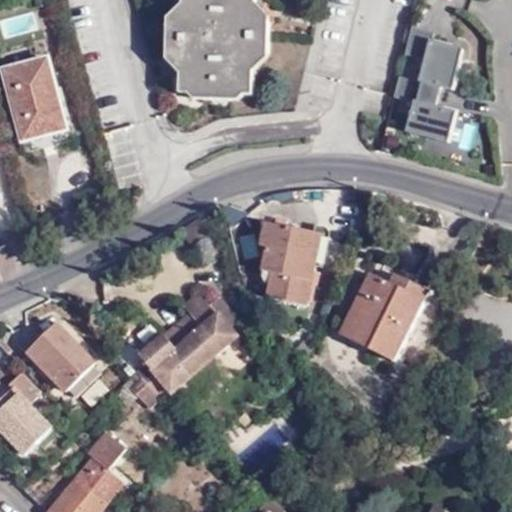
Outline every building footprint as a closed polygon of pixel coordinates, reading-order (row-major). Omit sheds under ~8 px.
[(183,44),(182,58),(182,96),(204,97),(204,103),(234,104),(234,97),(257,98),(257,59),(270,59),(270,23),(257,23),(257,0),(183,0),(183,26),(170,26),(169,43),(183,44)] [(423,81),(445,86),(456,89),(467,48),(434,40),(436,31),(418,27),(410,54),(429,59),(423,81)] [(169,58),(182,58),(183,44),(169,43),(169,52),(169,58)] [(68,126),(52,61),(8,71),(26,141),(44,137),(44,133),(68,126)] [(452,142),(460,111),(440,106),(445,86),(423,81),(404,76),(399,96),(418,101),(410,131),(452,142)] [(209,214),(187,228),(202,250),(224,237),(209,214)] [(326,232),(267,221),(264,245),(271,246),(267,270),(276,272),(271,297),(310,306),(318,271),(326,232)] [(430,293),(399,276),(394,284),(374,274),(348,327),(349,333),(350,337),(397,360),(430,293)] [(235,333),(243,327),(239,323),(241,320),(227,302),(224,304),(219,309),(208,296),(190,311),(192,314),(143,356),(177,397),(243,341),(235,333)] [(49,336),(31,352),(69,393),(100,364),(69,330),(54,342),(49,336)] [(26,376),(14,385),(17,389),(0,405),(0,428),(28,457),(55,431),(34,408),(46,397),(26,376)] [(90,405),(110,390),(100,376),(80,391),(90,405)] [(157,391),(149,382),(138,390),(147,400),(157,391)] [(80,483),(54,511),(105,511),(131,482),(116,469),(132,450),(111,431),(91,454),(96,459),(77,479),(80,483)] [(287,511),(276,502),(267,511),(287,511)] [(455,511),(439,502),(433,511),(455,511)]
